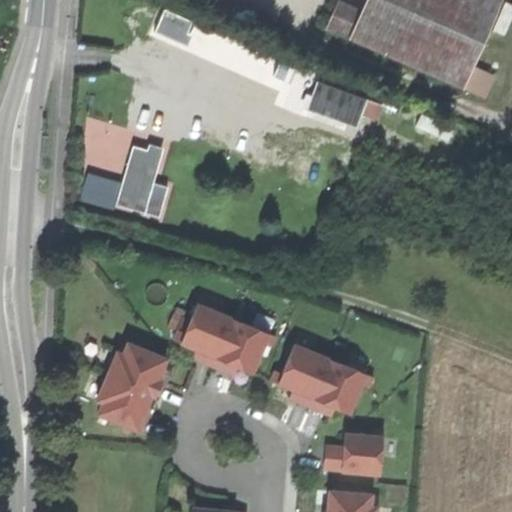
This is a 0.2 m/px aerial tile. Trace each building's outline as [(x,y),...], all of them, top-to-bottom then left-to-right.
[(364,0),(360,11),(348,39),(463,88),(473,66),(501,0),(364,0)] [(325,29),(348,39),(360,11),(337,1),(325,29)] [(164,9),(154,32),(182,44),(187,33),(192,21),(164,9)] [(192,35),(187,33),(182,44),(187,47),(192,35)] [(496,75),(473,66),(463,88),(486,98),(496,75)] [(311,97),(306,110),(356,128),(361,114),(366,100),(316,82),(311,97)] [(300,107),(306,110),(311,97),(305,94),(300,107)] [(380,105),(366,100),(361,114),(375,119),(380,105)] [(148,144),(147,150),(161,154),(163,148),(148,144)] [(116,204),(144,212),(153,183),(161,154),(147,150),(132,146),(116,204)] [(167,187),(153,183),(144,212),(158,216),(167,187)] [(206,363),(215,367),(234,320),(198,305),(186,334),(179,331),(175,341),(197,350),(204,353),(200,361),(206,363)] [(239,367),(254,373),(266,344),(273,347),(277,337),(234,320),(215,367),(222,370),(229,373),(232,365),(239,367)] [(161,374),(167,359),(128,343),(124,355),(117,352),(109,374),(107,378),(153,397),(157,398),(160,388),(163,382),(159,380),(161,374)] [(305,404),(312,407),(332,361),(295,345),(283,375),(276,372),(273,381),(294,390),(301,393),(298,402),(305,404)] [(194,358),(200,361),(204,353),(197,350),(194,358)] [(336,408),(350,414),(363,384),(370,387),(374,377),(332,361),(312,407),(319,410),(326,413),(329,405),(336,408)] [(235,376),(239,367),(232,365),(229,373),(235,376)] [(147,409),(153,397),(107,378),(98,401),(104,403),(100,415),(142,432),(145,424),(148,417),(144,415),(147,409)] [(291,399),(298,402),(301,393),(294,390),(291,399)] [(332,416),(336,408),(329,405),(326,413),(332,416)] [(325,470),(380,475),(385,430),(374,430),(374,437),(346,435),(345,448),(344,455),(326,454),(326,461),(325,470)] [(327,447),(326,454),(344,455),(345,448),(327,447)] [(377,511),(378,508),(372,507),(372,494),(331,491),(329,506),(328,511),(377,511)]
